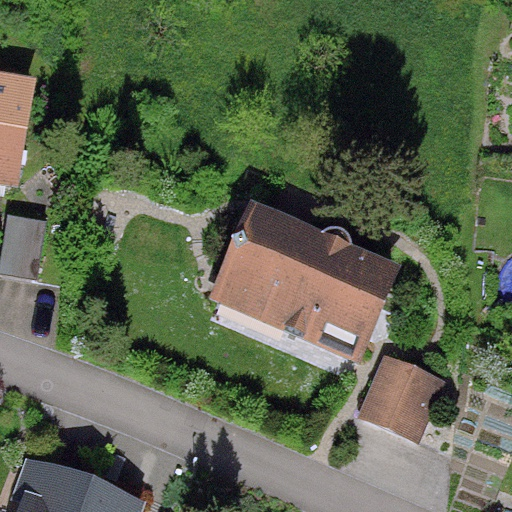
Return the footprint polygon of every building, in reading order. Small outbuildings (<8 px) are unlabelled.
[(0,186),(10,188),(25,97),(0,93),(0,186)] [(278,333),(351,365),(387,282),(346,264),(347,258),(346,250),(342,245),(337,241),(331,240),(324,241),(318,245),(314,251),(249,223),(238,248),(229,252),(233,262),(222,287),(286,315),(278,333)] [(4,281),(30,285),(40,232),(13,228),(4,281)] [(361,423),(411,445),(433,392),(383,370),(361,423)] [(144,511),(147,506),(44,464),(23,511),(144,511)]
